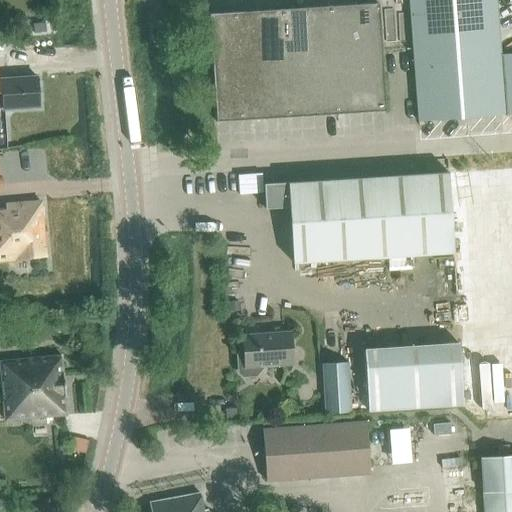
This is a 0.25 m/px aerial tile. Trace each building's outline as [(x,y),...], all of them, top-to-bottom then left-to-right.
[(495,0),(408,0),(418,122),(504,115),(495,0)] [(385,111),(378,3),(209,14),(216,122),(385,111)] [(34,33),(46,32),(45,23),(33,24),(34,33)] [(44,53),(44,42),(21,41),(21,53),(44,53)] [(4,110),(40,107),(38,78),(5,80),(4,63),(0,62),(0,93),(3,94),(4,110)] [(296,266),(456,254),(450,170),(266,184),(268,210),(292,208),(296,266)] [(0,258),(45,255),(41,201),(5,203),(4,209),(0,208),(0,258)] [(240,311),(239,302),(227,302),(228,312),(240,311)] [(241,345),(235,351),(237,371),(242,376),(255,375),(262,368),(262,365),(293,363),(291,332),(242,335),(243,345),(241,345)] [(459,344),(364,350),(368,411),(463,404),(459,344)] [(62,356),(0,362),(3,391),(6,420),(67,414),(65,385),(62,356)] [(348,362),(323,364),(326,414),(351,412),(348,362)] [(226,420),(238,419),(237,408),(225,409),(226,420)] [(459,409),(440,410),(441,423),(460,422),(459,409)] [(366,422),(262,429),(263,450),(265,481),(369,474),(366,422)] [(434,436),(451,434),(450,423),(433,425),(434,436)] [(511,511),(511,454),(479,457),(482,511),(511,511)] [(203,511),(201,497),(152,505),(153,511),(203,511)] [(26,511),(59,511),(59,498),(26,500),(26,511)]
